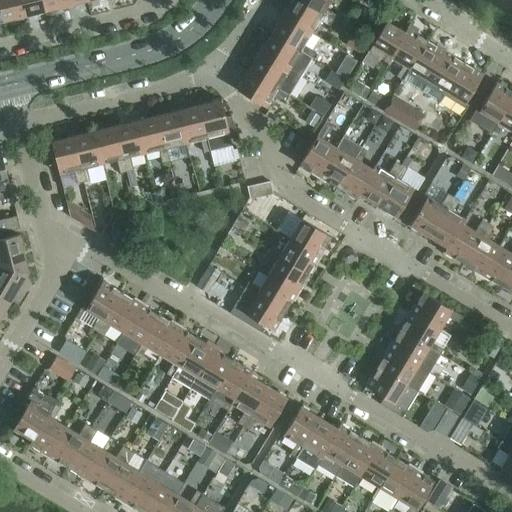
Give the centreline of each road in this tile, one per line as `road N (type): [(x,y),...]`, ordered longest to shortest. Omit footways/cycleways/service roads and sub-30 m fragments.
road 1 (residential): [(511,490),(44,223)]
road 2 (residential): [(511,331),(304,198),(216,73)]
road 3 (tertiary): [(8,85),(184,39),(215,0)]
road 4 (residential): [(216,73),(19,127)]
road 5 (residential): [(0,46),(161,0)]
road 6 (residential): [(0,365),(51,277),(44,223)]
